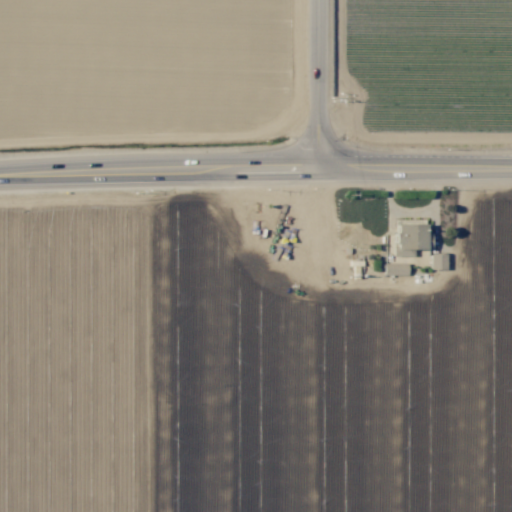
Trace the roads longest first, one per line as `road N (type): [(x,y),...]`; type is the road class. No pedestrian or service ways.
road 1 (secondary): [(0,171),(511,169)]
road 2 (tertiary): [(319,0),(318,169)]
